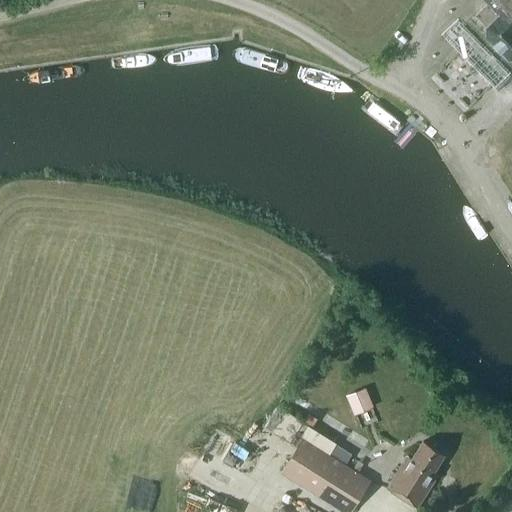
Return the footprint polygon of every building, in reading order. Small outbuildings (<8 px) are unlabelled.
[(511,0),(486,0),(488,2),(476,15),(486,25),(486,36),(508,58),(511,58),(511,0)] [(350,407),(369,399),(364,387),(345,395),(350,407)] [(287,403),(278,415),(301,431),(310,419),(287,403)] [(281,473),(344,511),(351,511),(370,481),(303,438),(281,473)] [(387,489),(417,507),(437,475),(433,472),(444,455),(423,441),(412,459),(407,456),(387,489)] [(345,463),(351,454),(335,444),(329,452),(345,463)]
